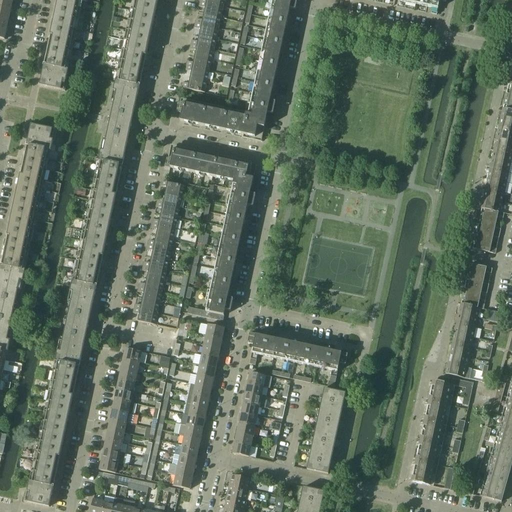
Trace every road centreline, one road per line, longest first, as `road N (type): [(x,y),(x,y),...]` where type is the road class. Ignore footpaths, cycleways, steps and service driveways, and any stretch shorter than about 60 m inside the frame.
road 1 (residential): [(69,511),(150,131)]
road 2 (residential): [(464,511),(214,456)]
road 3 (residential): [(313,11),(511,52)]
road 4 (residential): [(243,316),(281,159)]
road 5 (residential): [(281,159),(313,11)]
road 6 (residential): [(214,456),(243,316)]
road 7 (residential): [(150,131),(179,0)]
road 8 (residential): [(281,159),(150,131)]
road 9 (residential): [(368,342),(243,316)]
